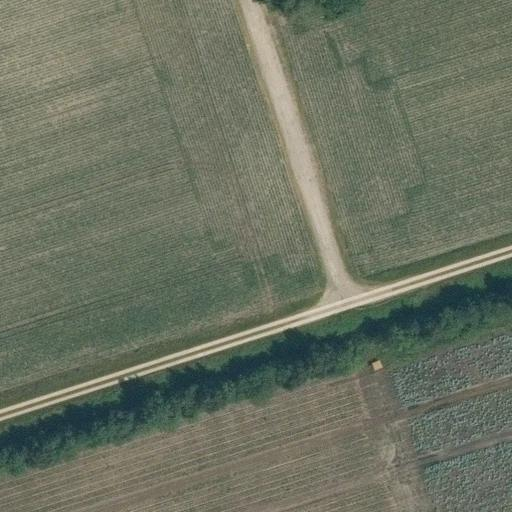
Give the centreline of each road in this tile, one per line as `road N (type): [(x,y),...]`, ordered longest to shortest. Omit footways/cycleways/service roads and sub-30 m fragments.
road 1 (unclassified): [(511,250),(0,412)]
road 2 (track): [(345,302),(246,0)]
